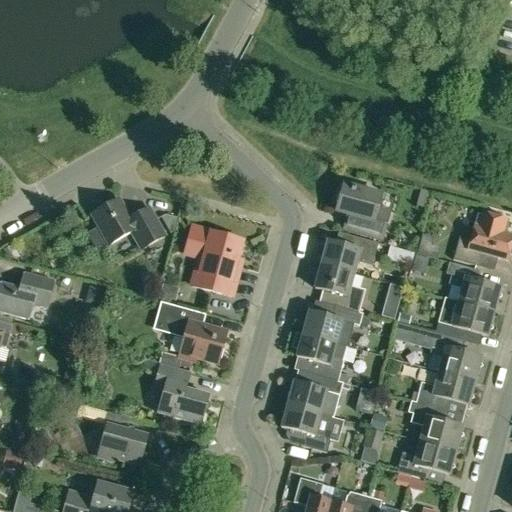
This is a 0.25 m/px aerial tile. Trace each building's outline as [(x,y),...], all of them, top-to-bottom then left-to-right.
[(381,241),(388,214),(376,211),(380,197),(371,194),(372,192),(363,186),(353,186),(353,189),(343,186),(336,212),(362,220),(358,235),(381,241)] [(141,251),(158,241),(165,237),(149,209),(138,215),(137,212),(128,210),(125,212),(119,201),(104,209),(102,208),(95,212),(95,215),(91,217),(99,230),(92,234),(90,238),(97,249),(101,250),(131,233),(141,251)] [(511,242),(511,237),(502,235),(505,221),(499,220),(498,216),(489,213),(486,216),(481,215),(477,228),(474,227),(470,241),(459,238),(452,261),(475,267),(479,254),(507,262),(508,257),(511,255),(511,243),(511,242)] [(166,215),(161,218),(170,234),(175,231),(178,218),(166,215)] [(211,234),(211,236),(193,231),(189,247),(201,251),(191,287),(231,298),(239,268),(239,267),(239,266),(238,266),(237,265),(235,265),(241,242),(211,234)] [(377,245),(364,241),(355,239),(352,250),(327,243),(321,266),(353,275),(356,263),(371,267),(377,245)] [(6,258),(15,252),(11,244),(1,250),(6,258)] [(413,255),(404,252),(400,265),(410,268),(413,255)] [(458,304),(493,313),(499,289),(475,283),(478,272),(449,264),(446,275),(451,276),(448,285),(462,289),(458,304)] [(350,287),(353,275),(321,266),(314,290),(340,297),(336,308),(358,314),(365,291),(350,287)] [(0,313),(29,321),(33,306),(47,310),(54,283),(23,274),(18,289),(0,284),(0,313)] [(173,304),(175,305),(176,299),(179,289),(163,285),(163,287),(159,300),(173,304)] [(390,285),(387,293),(400,297),(402,289),(390,285)] [(104,292),(92,289),(90,295),(95,302),(101,304),(104,292)] [(493,313),(458,304),(444,300),(435,335),(459,341),(461,331),(486,338),(493,313)] [(179,358),(181,359),(194,362),(195,359),(217,365),(217,362),(220,360),(223,352),(221,349),(225,334),(199,327),(197,323),(200,314),(174,307),(163,304),(156,329),(173,334),(185,337),(179,358)] [(358,314),(336,308),(335,308),(332,320),(308,313),(302,336),(335,345),(339,333),(350,336),(353,326),(359,328),(362,315),(358,314)] [(408,327),(411,318),(399,315),(397,324),(408,327)] [(362,316),(360,325),(364,326),(368,327),(370,318),(362,316)] [(0,347),(6,349),(12,325),(0,321),(0,347)] [(394,341),(405,344),(409,328),(398,325),(394,341)] [(302,336),(301,337),(296,335),(292,349),(298,350),(296,358),(319,365),(316,377),(320,378),(337,383),(340,375),(347,348),(335,345),(302,336)] [(456,352),(459,341),(435,335),(429,355),(431,355),(427,370),(425,369),(425,370),(439,374),(439,373),(474,383),(480,359),(456,352)] [(181,359),(179,368),(189,370),(192,362),(181,359)] [(158,375),(160,366),(145,362),(143,371),(158,375)] [(154,390),(163,393),(157,415),(200,426),(208,397),(185,391),(190,374),(178,371),(161,366),(154,390)] [(72,382),(74,374),(68,372),(66,380),(72,382)] [(467,407),(474,383),(439,373),(439,374),(435,389),(421,385),(416,404),(440,411),(442,400),(467,407)] [(340,375),(337,383),(343,384),(350,386),(352,378),(345,376),(340,375)] [(343,384),(337,383),(320,378),(316,390),(293,384),(287,406),(320,416),(326,393),(339,397),(343,384)] [(42,396),(32,393),(26,412),(37,415),(42,396)] [(440,411),(416,404),(411,403),(408,414),(413,415),(410,424),(424,428),(420,443),(455,452),(461,428),(437,421),(440,411)] [(332,419),(320,416),(287,406),(280,429),(304,435),(301,447),(326,454),(330,442),(326,441),(332,419)] [(129,419),(107,413),(104,424),(106,427),(103,438),(105,442),(101,459),(113,463),(118,460),(139,466),(143,452),(141,448),(144,438),(128,433),(126,431),(129,419)] [(372,414),(368,428),(380,432),(384,418),(372,414)] [(379,432),(368,429),(363,446),(375,449),(379,432)] [(448,477),(455,452),(420,443),(416,458),(402,454),(396,474),(421,480),(423,470),(448,477)] [(25,455),(9,451),(5,465),(21,470),(25,455)] [(327,511),(330,504),(318,501),(322,486),(300,480),(293,504),(307,508),(305,511),(327,511)] [(63,511),(126,511),(132,494),(97,485),(93,500),(69,493),(63,511)] [(364,511),(368,499),(350,494),(346,498),(343,508),(330,504),(327,511),(364,511)] [(398,511),(380,507),(381,502),(368,499),(364,511),(398,511)]
